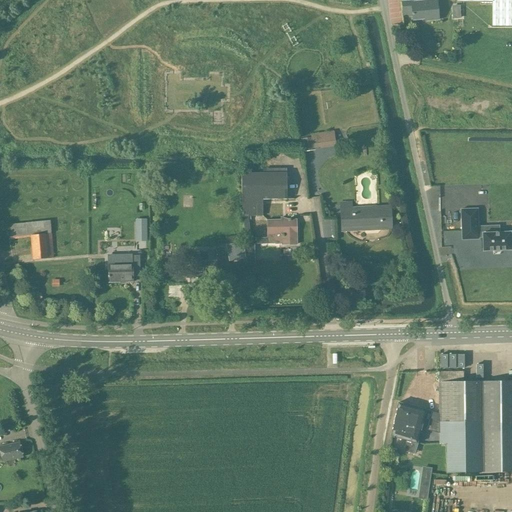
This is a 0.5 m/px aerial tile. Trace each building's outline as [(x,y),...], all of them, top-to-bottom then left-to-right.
[(439,20),(437,0),(412,2),(412,1),(402,2),(404,17),(413,16),(413,20),(429,18),(430,20),(439,20)] [(511,0),(455,0),(455,8),(492,8),(492,26),(511,26),(511,0)] [(333,134),(302,138),(304,151),(315,150),(314,147),(335,145),(333,134)] [(287,199),(287,173),(242,174),(242,200),(244,216),(262,215),(262,199),(287,199)] [(392,229),(391,206),(341,209),(342,228),(382,226),(382,229),(392,229)] [(478,233),(478,209),(461,209),(462,239),(479,239),(479,237),(483,237),(483,251),(511,250),(510,232),(504,233),(503,226),(494,226),(495,233),(478,233)] [(297,235),(296,219),(267,220),(268,241),(275,241),(275,243),(281,242),(281,235),(297,235)] [(54,258),(51,220),(8,225),(10,239),(31,237),(33,260),(54,258)] [(146,241),(146,225),(135,225),(135,241),(146,241)] [(242,242),(236,243),(226,245),(229,262),(245,259),(242,242)] [(191,272),(192,281),(192,284),(217,284),(217,272),(216,272),(216,251),(192,251),(192,272),(191,272)] [(140,276),(140,261),(132,261),(132,263),(109,264),(109,282),(133,282),(133,276),(140,276)] [(439,413),(432,412),(428,430),(440,433),(440,444),(446,444),(447,478),(459,478),(459,472),(511,471),(511,380),(463,381),(463,371),(438,372),(438,382),(442,382),(442,385),(439,385),(439,389),(435,389),(435,391),(439,391),(439,413)] [(414,454),(418,443),(417,443),(426,410),(398,402),(395,416),(394,422),(391,435),(406,440),(403,451),(414,454)] [(0,462),(24,457),(20,442),(0,446),(0,462)] [(409,498),(426,500),(431,468),(414,465),(409,498)]
